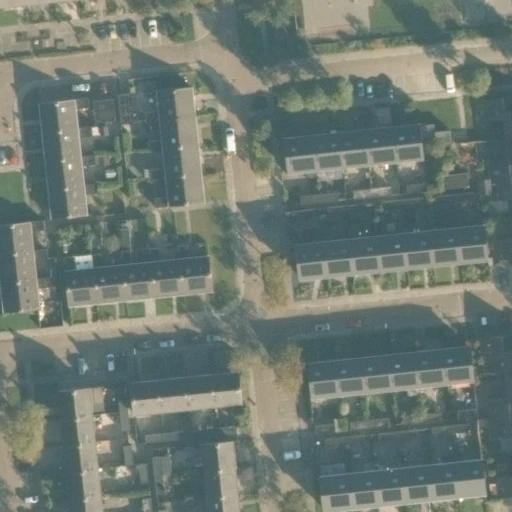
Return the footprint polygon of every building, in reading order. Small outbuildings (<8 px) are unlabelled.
[(0,0),(0,8),(27,6),(26,0),(0,0)] [(146,123),(160,121),(194,118),(191,88),(156,92),(158,111),(145,112),(146,123)] [(119,95),(122,125),(135,124),(132,94),(119,95)] [(504,117),(506,139),(511,138),(511,110),(511,111),(510,98),(482,101),(484,119),(504,117)] [(40,103),(43,133),(77,129),(75,110),(89,108),(88,99),(40,103)] [(113,100),(93,102),(96,123),(116,121),(113,100)] [(197,146),(194,118),(160,121),(162,141),(148,142),(149,151),(163,150),(197,146)] [(420,127),(393,129),(396,161),(423,158),(420,127)] [(92,128),(77,129),(43,133),(46,162),(81,158),(79,139),(92,137),(92,128)] [(369,164),(396,161),(393,129),(366,132),(369,164)] [(343,167),(369,164),(366,132),(339,135),(343,167)] [(434,133),(435,145),(451,143),(450,132),(434,133)] [(316,169),(343,167),(339,135),(312,138),(316,169)] [(288,172),(316,169),(312,138),(284,141),(288,172)] [(489,161),(491,180),(511,177),(511,138),(506,139),(508,159),(489,161)] [(152,180),(166,179),(200,175),(197,146),(163,150),(164,168),(151,170),(152,180)] [(99,166),(110,165),(110,156),(99,157),(99,166)] [(94,157),(81,158),(46,162),(49,190),(83,186),(81,167),(95,165),(94,157)] [(447,174),(448,187),(472,186),(471,173),(447,174)] [(203,204),(200,175),(166,179),(168,198),(154,199),(155,209),(203,204)] [(511,177),(491,180),(492,195),(493,199),(507,197),(510,219),(511,218),(511,177)] [(360,191),(372,190),(371,179),(359,181),(360,191)] [(480,196),(492,195),(491,180),(479,181),(480,196)] [(97,185),(83,186),(49,190),(52,219),(87,216),(85,195),(98,194),(97,185)] [(407,187),(407,194),(427,192),(426,185),(407,187)] [(391,188),(372,190),(373,197),(391,196),(391,188)] [(373,197),(372,190),(360,191),(353,192),(354,199),(373,197)] [(337,193),(318,195),(319,203),(338,201),(337,193)] [(473,194),(454,196),(454,203),(473,201),(473,194)] [(300,205),(319,203),(318,195),(300,197),(300,205)] [(454,203),(454,196),(435,198),(435,205),(454,203)] [(131,213),(140,212),(139,199),(129,200),(131,213)] [(419,200),(400,202),(401,209),(419,207),(419,200)] [(382,210),(401,209),(400,202),(381,204),(382,210)] [(365,205),(346,207),(347,214),(365,213),(365,205)] [(347,214),(346,207),(327,209),(328,216),(347,214)] [(292,213),(293,220),(312,218),(311,211),(292,213)] [(0,254),(33,251),(31,231),(44,230),(44,222),(0,226),(0,254)] [(419,235),(403,236),(407,268),(434,265),(430,233),(429,225),(418,226),(419,235)] [(457,231),(461,262),(487,259),(484,228),(457,231)] [(121,242),(129,242),(128,230),(120,230),(121,242)] [(457,231),(430,233),(434,265),(461,262),(457,231)] [(150,245),(159,244),(157,232),(149,233),(150,245)] [(93,247),(102,246),(101,233),(92,234),(93,247)] [(380,271),(407,268),(403,236),(377,239),(380,271)] [(511,238),(497,240),(500,259),(511,258),(511,238)] [(350,242),(353,273),(380,271),(377,239),(350,242)] [(350,242),(323,245),(326,276),(353,273),(350,242)] [(326,276),(323,245),(296,248),(299,279),(326,276)] [(178,247),(179,260),(183,295),(212,292),(209,257),(188,259),(187,246),(178,247)] [(154,298),(183,295),(179,260),(160,262),(159,249),(149,250),(151,264),(154,298)] [(0,254),(0,267),(2,284),(36,280),(34,260),(47,259),(47,250),(33,251),(0,254)] [(121,252),(122,266),(126,300),(154,298),(151,264),(132,265),(130,252),(121,252)] [(92,255),(93,269),(97,303),(126,300),(122,266),(102,268),(101,254),(92,255)] [(68,306),(97,303),(93,269),(75,271),(73,258),(63,259),(68,306)] [(36,280),(2,284),(4,313),(39,310),(37,289),(50,288),(50,279),(36,280)] [(504,356),(507,376),(511,375),(511,348),(511,349),(510,336),(482,339),(484,358),(504,356)] [(470,349),(443,352),(446,383),(474,380),(470,349)] [(419,386),(446,383),(443,352),(416,355),(419,386)] [(392,389),(419,386),(416,355),(389,358),(392,389)] [(365,392),(392,389),(389,358),(362,361),(365,392)] [(362,361),(335,363),(339,394),(365,392),(362,361)] [(339,394),(335,363),(308,366),(311,397),(339,394)] [(239,373),(211,375),(214,408),(242,406),(239,373)] [(188,411),(214,408),(211,375),(184,378),(188,411)] [(511,375),(507,376),(509,397),(489,399),(491,418),(511,415),(511,375)] [(184,378),(157,381),(161,414),(188,411),(184,378)] [(161,414),(157,381),(130,384),(133,417),(135,417),(136,425),(147,423),(146,415),(161,414)] [(58,392),(61,420),(93,416),(92,412),(105,411),(104,403),(91,404),(90,388),(58,392)] [(118,394),(120,413),(127,413),(125,394),(118,394)] [(456,412),(457,420),(477,418),(476,411),(456,412)] [(127,413),(120,413),(122,432),(129,431),(127,413)] [(441,414),(422,416),(423,424),(442,422),(441,414)] [(511,435),(511,415),(491,418),(493,437),(511,435)] [(93,418),(93,416),(61,420),(63,447),(95,443),(93,418)] [(423,424),(422,416),(403,418),(404,426),(423,424)] [(335,432),(343,431),(341,418),(333,420),(334,425),(335,432)] [(387,420),(369,422),(369,429),(388,427),(387,420)] [(369,429),(369,422),(350,424),(350,431),(369,429)] [(315,428),(316,434),(335,432),(334,425),(315,428)] [(469,426),(451,427),(451,434),(469,432),(469,426)] [(451,434),(451,427),(432,430),(432,436),(451,434)] [(236,428),(217,429),(217,437),(236,435),(236,428)] [(199,439),(217,437),(217,429),(198,431),(199,439)] [(416,431),(397,433),(398,441),(417,439),(416,431)] [(183,433),(163,434),(164,442),(183,440),(183,433)] [(398,441),(397,433),(378,435),(379,443),(398,441)] [(145,443),(164,442),(163,434),(145,436),(145,443)] [(343,438),(344,446),(363,444),(363,436),(343,438)] [(326,448),(344,446),(343,438),(325,440),(326,448)] [(201,445),(204,474),(236,470),(234,442),(201,445)] [(64,448),(66,473),(98,469),(95,443),(63,447),(64,448)] [(124,448),(126,467),(133,466),(131,447),(124,448)] [(443,466),(428,467),(431,500),(458,497),(454,464),(454,455),(442,457),(443,466)] [(152,459),(154,479),(162,478),(160,458),(152,459)] [(470,463),(454,464),(458,497),(485,494),(482,461),(470,463)] [(362,474),(347,476),(351,509),(378,506),(375,473),(374,462),(361,464),(362,474)] [(139,466),(141,484),(148,484),(146,465),(139,466)] [(428,467),(401,470),(405,503),(431,500),(428,467)] [(66,474),(69,500),(101,496),(98,469),(66,473),(66,474)] [(204,474),(206,501),(239,497),(236,470),(204,474)] [(378,506),(405,503),(401,470),(389,472),(375,473),(378,506)] [(323,511),(351,509),(347,476),(320,479),(323,511)] [(511,477),(497,479),(499,498),(511,496),(511,477)] [(164,495),(162,478),(154,479),(156,496),(164,495)] [(69,501),(70,511),(102,511),(101,496),(69,500),(69,501)] [(207,510),(207,511),(239,511),(239,497),(206,501),(197,502),(197,511),(207,510)] [(142,500),(143,511),(151,511),(150,499),(142,500)]
